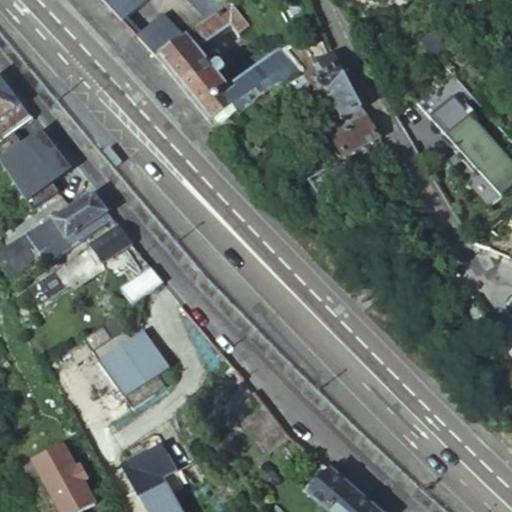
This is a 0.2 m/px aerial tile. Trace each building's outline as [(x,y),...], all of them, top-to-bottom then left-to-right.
[(106,0),(164,57),(234,0),(106,0)] [(159,61),(217,131),(252,102),(255,106),(297,72),(281,53),(239,87),(242,90),(236,95),(200,51),(230,26),(237,35),(237,39),(244,47),(262,32),(235,0),(234,0),(164,57),(159,61)] [(379,139),(332,55),(315,64),(316,67),(312,69),(316,76),(311,79),(312,81),(312,87),(317,97),(327,99),(340,123),(327,131),(344,160),(379,139)] [(33,119),(0,77),(0,101),(4,106),(0,109),(0,119),(11,135),(17,131),(33,119)] [(511,156),(454,92),(423,120),(496,202),(511,187),(511,156)] [(46,171),(17,131),(11,135),(0,143),(0,163),(20,192),(46,171)] [(58,257),(112,218),(92,194),(44,230),(54,246),(51,248),(58,257)] [(43,254),(51,248),(54,246),(44,230),(40,225),(28,233),(43,254)] [(132,245),(118,226),(90,246),(104,265),(132,245)] [(41,308),(104,265),(90,246),(30,291),(41,308)] [(153,268),(124,287),(133,301),(162,282),(153,268)] [(117,315),(104,324),(84,338),(101,362),(105,369),(100,372),(116,396),(122,392),(126,399),(133,409),(166,387),(159,376),(170,369),(160,354),(156,357),(151,351),(156,348),(145,333),(135,340),(127,329),(117,315)] [(160,354),(156,348),(151,351),(156,357),(160,354)] [(105,369),(101,362),(95,366),(100,372),(105,369)] [(126,399),(122,392),(116,396),(121,403),(126,399)] [(267,456),(290,437),(264,407),(242,425),(267,456)] [(34,459),(61,511),(83,511),(102,503),(70,440),(34,459)] [(162,444),(121,467),(146,511),(181,511),(162,478),(177,470),(162,444)] [(322,481),(330,472),(320,463),(312,473),(322,481)] [(325,511),(377,511),(330,472),(322,481),(308,497),(325,511)] [(232,497),(235,494),(236,493),(236,491),(235,488),(233,486),(230,486),(223,490),(222,493),(222,495),(223,497),(225,498),(228,498),(232,497)]
